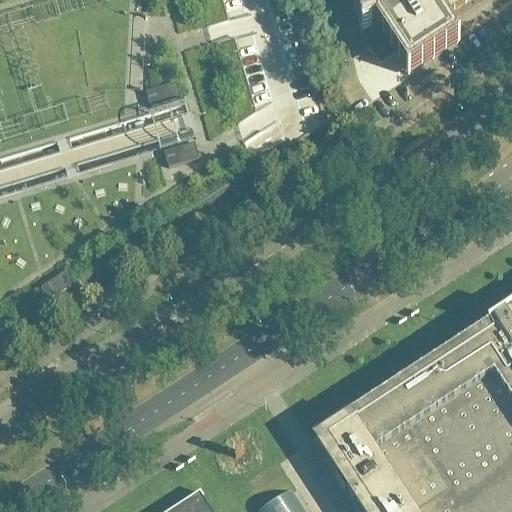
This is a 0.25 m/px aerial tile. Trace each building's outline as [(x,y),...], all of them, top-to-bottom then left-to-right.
[(0,0),(0,342),(327,128),(288,0),(0,0)] [(357,0),(358,2),(354,3),(359,27),(380,22),(383,36),(384,37),(404,32),(409,39),(410,38),(410,37),(415,34),(416,36),(418,34),(417,33),(440,18),(440,19),(442,18),(441,17),(464,2),(464,4),(466,3),(465,1),(467,0),(357,0)] [(335,480),(344,493),(347,490),(355,503),(355,502),(361,511),(511,511),(511,308),(503,314),(323,432),(324,435),(315,441),(316,442),(317,442),(332,465),(331,465),(331,466),(339,478),(335,480)] [(263,511),(305,511),(293,493),(263,511)] [(210,511),(199,494),(172,511),(210,511)]
